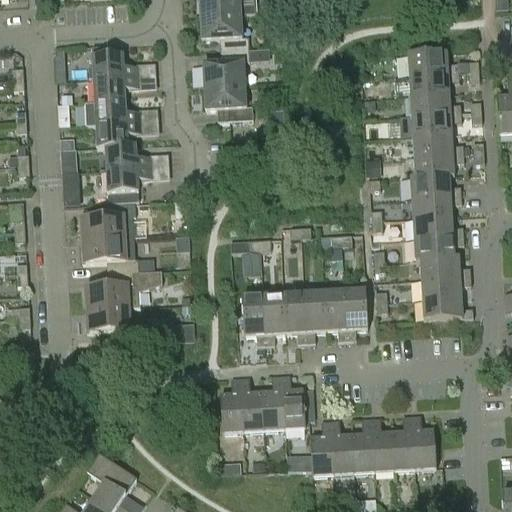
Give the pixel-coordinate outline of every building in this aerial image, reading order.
[(34,0),(35,11),(54,9),(58,9),(56,0),(34,0)] [(198,0),(200,23),(240,21),(257,20),(255,0),(198,0)] [(241,44),(240,21),(200,23),(201,46),(224,45),(224,57),(248,56),(248,43),(241,44)] [(92,73),(89,73),(89,84),(93,84),(93,86),(138,83),(137,72),(123,73),(122,61),(122,52),(91,54),(92,63),(92,73)] [(248,56),(224,57),(225,69),(203,70),(204,93),(244,91),(243,68),(249,68),(248,56)] [(407,60),(408,81),(457,78),(457,71),(447,71),(446,58),(407,60)] [(468,78),(479,78),(478,67),(467,68),(468,78)] [(13,87),(23,86),(23,75),(12,76),(13,87)] [(408,82),(395,83),(396,102),(410,102),(448,99),(448,88),(458,88),(457,78),(408,81),(408,82)] [(480,88),(479,78),(468,78),(469,89),(480,88)] [(138,94),(138,83),(93,86),(94,109),(125,107),(124,95),(138,94)] [(24,97),(23,86),(13,87),(13,97),(24,97)] [(499,142),(511,141),(511,87),(507,88),(508,103),(496,103),(499,142)] [(244,91),(204,93),(205,117),(218,116),(219,128),(228,128),(252,126),(252,113),(245,113),(244,91)] [(410,102),(411,122),(460,119),(459,111),(449,112),(448,99),(410,102)] [(71,101),(61,101),(61,110),(71,110),(71,101)] [(374,105),(363,106),(364,115),(375,115),(374,105)] [(95,131),(140,129),(140,118),(125,119),(125,107),(94,109),(85,109),(86,131),(95,131)] [(481,119),(481,108),(470,109),(470,119),(481,119)] [(56,111),(57,131),(66,130),(65,110),(56,111)] [(283,135),(283,129),(282,117),(280,117),(265,117),(266,136),(283,135)] [(15,130),(26,129),(25,118),(15,119),(15,130)] [(411,122),(399,122),(400,143),(412,142),(451,140),(450,129),(460,128),(460,119),(411,122)] [(482,129),(481,119),(470,119),(471,130),(482,129)] [(27,140),(26,129),(15,130),(16,140),(27,140)] [(141,140),(140,129),(95,131),(97,155),(105,154),(127,153),(127,152),(126,141),(141,140)] [(412,142),(413,162),(462,159),(462,151),(452,152),(451,140),(412,142)] [(74,145),(60,145),(60,156),(74,155),(74,145)] [(484,159),(483,149),(472,150),(473,160),(484,159)] [(135,151),(127,152),(127,153),(105,154),(106,177),(151,174),(150,163),(136,164),(135,151)] [(449,182),(449,183),(453,182),(452,171),(463,170),(462,159),(413,162),(415,183),(415,184),(449,182)] [(484,170),(484,159),(473,160),(474,170),(484,170)] [(28,162),(9,163),(9,173),(18,173),(28,172),(28,162)] [(366,166),(367,181),(380,180),(379,165),(366,166)] [(60,169),(61,176),(61,179),(76,178),(76,168),(60,169)] [(29,183),(28,172),(18,173),(19,183),(29,183)] [(138,209),(138,198),(137,186),(151,185),(151,174),(106,177),(108,210),(138,209)] [(61,179),(61,186),(78,186),(77,178),(76,178),(61,179)] [(410,183),(411,205),(461,202),(460,193),(449,194),(449,183),(449,182),(415,184),(415,183),(410,183)] [(370,197),(380,196),(380,185),(369,186),(370,197)] [(412,226),(451,223),(450,211),(461,210),(461,202),(411,205),(412,226)] [(110,223),(80,225),(80,239),(83,239),(84,247),(124,245),(134,244),(134,243),(133,227),(133,223),(135,223),(135,210),(109,211),(110,223)] [(371,228),(382,227),(382,217),(371,217),(371,228)] [(412,226),(413,246),(463,243),(462,233),(452,234),(451,223),(412,226)] [(382,227),(371,228),(372,238),(383,238),(382,227)] [(14,239),(24,238),(24,228),(13,228),(14,239)] [(299,234),(300,245),(311,244),(311,233),(299,234)] [(299,234),(290,234),(290,245),(300,245),(299,234)] [(25,249),(24,238),(14,239),(15,249),(25,249)] [(352,252),(352,241),(341,242),(341,252),(352,252)] [(341,252),(341,242),(331,242),(332,253),(341,252)] [(453,264),(453,262),(453,252),(463,251),(463,243),(413,246),(415,268),(419,267),(419,266),(453,264)] [(84,256),(82,256),(82,270),(106,269),(113,268),(113,280),(139,279),(138,268),(138,266),(135,266),(134,244),(124,245),(84,247),(84,256)] [(259,247),(260,257),(271,256),(270,246),(259,247)] [(250,258),(243,258),(245,279),(261,278),(260,257),(259,247),(249,247),(250,258)] [(373,258),(374,269),(385,268),(384,258),(373,258)] [(419,266),(419,267),(421,288),(470,285),(470,274),(459,275),(458,262),(453,262),(453,264),(419,266)] [(151,278),(150,268),(138,268),(139,279),(151,278)] [(385,278),(385,268),(374,269),(374,279),(385,278)] [(16,282),(27,281),(26,271),(16,271),(16,282)] [(114,292),(84,294),(85,308),(87,308),(88,316),(128,314),(140,313),(139,298),(162,290),(161,277),(151,278),(139,279),(113,280),(114,292)] [(28,292),(27,281),(16,282),(17,292),(28,292)] [(421,288),(422,307),(461,305),(460,292),(471,292),(470,285),(421,288)] [(348,347),(356,347),(356,336),(368,335),(365,296),(344,298),(348,347)] [(337,337),(338,348),(348,347),(344,298),(324,299),(327,337),(337,337)] [(376,299),(376,309),(387,309),(387,298),(376,299)] [(304,300),(307,350),(315,349),(314,338),(327,337),(324,299),(304,300)] [(297,340),(297,350),(307,350),(304,300),(283,302),(286,340),(297,340)] [(286,340),(283,302),(263,303),(266,352),(274,352),(274,341),(286,340)] [(266,352),(263,303),(242,305),(244,343),(256,342),(256,353),(266,352)] [(422,307),(423,328),(473,325),(472,315),(461,315),(461,305),(422,307)] [(387,309),(376,309),(377,320),(388,319),(387,309)] [(19,325),(30,324),(29,314),(18,314),(19,325)] [(129,335),(128,314),(88,316),(88,325),(86,325),(87,339),(117,337),(118,349),(143,348),(142,334),(129,335)] [(30,335),(30,324),(19,325),(20,336),(30,335)] [(264,437),(284,436),(281,382),(271,383),(272,398),(262,399),(262,412),(264,437)] [(290,382),(281,382),(284,436),(306,435),(305,433),(309,433),(309,428),(314,427),(313,397),(303,398),(303,396),(291,397),(290,382)] [(250,384),(240,385),(244,439),(264,437),(262,412),(262,399),(251,400),(250,384)] [(223,440),(244,439),(240,385),(231,386),(232,401),(220,402),(223,440)] [(0,450),(21,419),(0,405),(0,450)] [(395,478),(416,476),(412,423),(403,424),(404,438),(393,439),(395,478)] [(434,436),(422,437),(422,423),(412,423),(416,476),(437,475),(434,436)] [(375,479),(395,478),(393,439),(381,440),(380,425),(372,426),(375,479)] [(375,479),(372,426),(362,426),(363,441),(352,442),(355,480),(375,479)] [(334,482),(331,428),(322,429),(323,444),(311,444),(313,477),(313,483),(334,482)] [(334,482),(355,480),(352,442),(341,442),(340,428),(331,428),(334,482)] [(310,459),(288,460),(289,474),(311,473),(310,459)] [(98,460),(86,479),(104,491),(93,507),(100,511),(119,511),(118,511),(135,485),(98,460)] [(264,474),(263,466),(251,467),(252,475),(264,474)] [(511,511),(511,498),(502,499),(503,511),(502,511),(511,511)]
